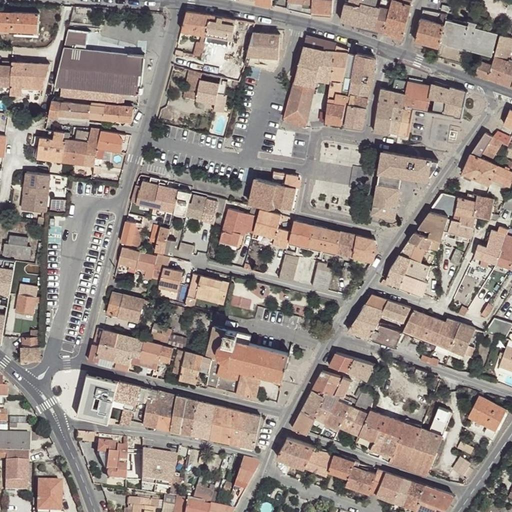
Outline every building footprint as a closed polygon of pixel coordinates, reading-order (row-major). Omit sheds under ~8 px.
[(288,0),(288,8),(301,11),(302,0),(288,0)] [(302,0),(301,11),(312,14),(313,0),(302,0)] [(313,0),(312,14),(331,16),(332,13),(333,0),(313,0)] [(362,0),(362,4),(357,24),(375,28),(381,5),(385,6),(386,0),(362,0)] [(403,36),(412,3),(403,0),(386,0),(385,6),(390,7),(386,22),(384,31),(403,36)] [(362,4),(350,2),(345,2),(341,19),(357,24),(362,4)] [(390,7),(385,6),(381,5),(375,28),(384,31),(386,22),(390,7)] [(420,24),(415,41),(439,47),(447,19),(448,14),(423,10),(420,24)] [(195,32),(199,12),(187,11),(182,30),(192,32),(195,32)] [(20,12),(15,12),(14,14),(0,13),(0,29),(39,31),(40,13),(20,12)] [(207,34),(210,14),(203,13),(199,12),(195,32),(198,33),(202,34),(200,42),(197,41),(195,48),(203,49),(205,42),(207,34)] [(235,28),(237,19),(234,18),(223,16),(221,16),(219,15),(218,15),(210,14),(207,34),(217,36),(224,37),(228,38),(235,39),(238,28),(235,28)] [(439,47),(436,55),(453,60),(466,63),(468,54),(467,53),(468,49),(476,51),(474,56),(484,58),(485,53),(492,55),(498,32),(476,26),(477,22),(478,22),(469,19),(468,20),(469,20),(468,24),(447,19),(439,47)] [(88,30),(69,28),(66,40),(58,74),(56,85),(62,86),(61,96),(89,99),(117,102),(118,92),(141,94),(145,55),(115,52),(86,49),(88,30)] [(38,38),(39,31),(0,29),(0,32),(16,33),(16,36),(38,38)] [(280,34),(274,33),(253,31),(244,64),(259,68),(260,56),(279,57),(280,45),(280,34)] [(227,46),(228,38),(224,37),(217,36),(207,34),(205,42),(227,46)] [(511,37),(501,34),(495,55),(505,58),(509,60),(509,58),(510,58),(511,55),(511,52),(511,37)] [(334,51),(337,42),(307,35),(304,45),(325,50),(334,51)] [(335,51),(334,51),(332,69),(330,81),(343,82),(345,75),(349,75),(350,67),(353,55),(348,54),(349,53),(349,49),(337,44),(335,51)] [(332,69),(334,51),(325,50),(304,45),(297,71),(289,103),(284,121),(289,123),(296,124),(306,127),(314,88),(315,85),(318,86),(319,81),(330,82),(330,81),(332,69)] [(468,54),(466,63),(472,65),(474,56),(476,51),(468,49),(467,53),(468,54)] [(357,53),(357,54),(357,56),(353,76),(352,80),(350,90),(349,94),(368,98),(370,89),(374,70),(376,60),(374,57),(357,53)] [(495,55),(492,64),(488,77),(497,80),(505,58),(495,55)] [(505,58),(497,80),(505,83),(511,86),(511,85),(511,61),(509,60),(505,58)] [(480,60),(476,74),(488,78),(488,77),(492,64),(480,60)] [(23,85),(45,86),(50,64),(13,62),(11,94),(22,94),(23,85)] [(241,76),(243,69),(237,67),(235,73),(225,71),(223,77),(239,82),(241,76)] [(220,83),(221,77),(213,75),(197,71),(189,69),(184,97),(215,102),(214,110),(224,112),(227,95),(225,94),(227,81),(223,80),(222,82),(222,84),(220,83)] [(347,85),(330,82),(329,90),(329,92),(340,94),(341,89),(350,90),(352,80),(353,76),(349,75),(347,85)] [(343,82),(330,81),(330,82),(347,85),(349,75),(345,75),(343,82)] [(395,78),(392,90),(381,88),(379,98),(379,102),(394,105),(389,133),(388,136),(398,138),(401,117),(404,106),(408,81),(395,78)] [(419,82),(408,80),(408,81),(404,106),(413,108),(413,107),(422,109),(428,110),(430,101),(430,100),(431,98),(431,95),(433,86),(419,83),(419,82)] [(433,83),(433,86),(431,95),(431,98),(430,100),(430,101),(428,110),(436,111),(444,112),(446,100),(441,99),(443,86),(433,83)] [(42,96),(45,86),(23,85),(22,94),(42,96)] [(451,88),(443,86),(441,99),(446,100),(444,112),(453,114),(453,115),(454,115),(461,116),(467,91),(455,88),(451,87),(451,88)] [(340,94),(329,92),(326,116),(326,121),(342,124),(347,95),(349,95),(349,94),(350,90),(341,89),(340,94)] [(366,111),(368,98),(349,94),(349,95),(351,96),(346,124),(363,127),(366,111)] [(73,103),(52,100),(51,107),(49,116),(59,117),(60,114),(71,115),(73,103)] [(104,118),(106,103),(94,102),(92,102),(92,105),(91,105),(90,117),(96,117),(104,118)] [(394,105),(379,102),(374,131),(389,133),(394,105)] [(91,105),(73,103),(71,115),(85,116),(90,117),(91,105)] [(133,109),(133,106),(116,104),(106,103),(104,118),(110,119),(132,121),(133,109)] [(413,108),(404,106),(401,117),(411,119),(413,108)] [(409,134),(411,119),(401,117),(398,138),(399,138),(400,132),(409,134)] [(62,161),(95,165),(98,148),(102,130),(102,129),(91,128),(90,132),(88,142),(75,141),(73,140),(72,140),(69,140),(65,139),(62,161)] [(48,138),(41,137),(40,147),(41,147),(40,158),(52,160),(56,160),(62,161),(65,139),(63,139),(64,132),(49,130),(48,134),(54,135),(54,139),(48,138)] [(88,142),(90,132),(77,130),(75,141),(88,142)] [(117,133),(102,130),(98,148),(104,149),(120,152),(122,141),(117,133)] [(497,131),(493,136),(503,142),(506,136),(497,131)] [(117,133),(122,141),(125,141),(126,134),(117,133)] [(478,144),(474,149),(483,153),(493,136),(486,133),(478,144)] [(483,153),(481,155),(492,159),(496,153),(503,142),(493,136),(483,153)] [(102,158),(104,149),(98,148),(95,165),(98,166),(99,158),(102,158)] [(431,158),(384,150),(380,171),(402,175),(428,179),(429,174),(431,174),(438,164),(439,161),(430,159),(431,158)] [(480,157),(471,153),(463,172),(489,184),(492,177),(498,165),(480,157)] [(511,160),(504,157),(501,163),(505,165),(511,167),(511,160)] [(498,165),(492,177),(510,185),(511,181),(511,170),(501,166),(498,165)] [(260,167),(257,178),(272,181),(274,171),(274,170),(260,167)] [(296,186),(300,187),(302,180),(299,179),(298,179),(298,178),(298,177),(298,174),(274,171),(272,181),(296,186)] [(402,175),(380,171),(378,184),(400,188),(402,175)] [(36,173),(27,172),(22,209),(46,212),(46,209),(51,174),(36,173)] [(160,185),(161,179),(155,178),(153,183),(143,181),(141,187),(140,189),(135,188),(135,189),(133,195),(132,199),(131,201),(137,202),(147,205),(155,207),(160,185)] [(257,178),(251,203),(270,207),(272,206),(274,206),(276,206),(278,205),(289,208),(291,208),(296,186),(272,181),(257,178)] [(378,184),(372,214),(395,218),(399,197),(400,188),(378,184)] [(174,211),(179,189),(160,185),(155,207),(158,207),(164,209),(174,211)] [(296,186),(291,208),(295,209),(298,194),(300,187),(296,186)] [(184,215),(186,216),(187,214),(189,203),(189,202),(192,192),(179,189),(174,211),(174,213),(176,213),(184,215)] [(459,197),(442,192),(431,210),(431,211),(449,215),(448,218),(454,219),(459,197)] [(507,196),(503,207),(511,209),(511,193),(509,192),(507,196)] [(189,203),(187,214),(202,218),(202,220),(213,223),(216,211),(218,201),(207,199),(207,197),(194,195),(192,203),(189,203)] [(495,199),(486,197),(478,195),(477,201),(474,214),(475,215),(478,215),(491,218),(495,199)] [(223,213),(225,198),(219,197),(218,203),(216,211),(223,213)] [(467,199),(459,197),(454,219),(460,220),(462,214),(475,217),(475,215),(474,214),(477,201),(472,200),(467,199)] [(256,222),(260,209),(252,207),(250,213),(229,208),(220,241),(237,245),(241,234),(241,233),(240,232),(241,230),(246,231),(253,233),(254,231),(256,222)] [(274,212),(260,209),(256,222),(279,228),(282,215),(274,212)] [(449,215),(431,211),(419,228),(420,228),(417,232),(431,236),(442,240),(443,235),(448,218),(449,215)] [(454,219),(448,218),(443,235),(447,236),(449,231),(465,235),(464,240),(470,241),(471,236),(475,217),(462,214),(460,220),(454,219)] [(484,217),(478,216),(476,226),(482,228),(484,217)] [(137,223),(127,220),(122,242),(132,244),(136,227),(137,223)] [(326,228),(294,220),(292,231),(289,240),(318,247),(337,251),(373,260),(377,245),(374,239),(348,233),(326,228)] [(279,228),(256,222),(254,231),(265,234),(275,237),(273,244),(287,248),(288,243),(289,240),(292,231),(279,228)] [(168,238),(170,228),(154,224),(153,231),(151,235),(155,236),(154,241),(157,242),(155,250),(164,252),(168,238)] [(509,228),(500,225),(498,231),(492,229),(491,232),(489,239),(487,246),(479,244),(475,256),(482,258),(489,260),(497,263),(502,248),(507,234),(509,228)] [(431,236),(417,232),(415,231),(409,240),(416,242),(415,244),(416,244),(427,247),(429,248),(430,247),(438,251),(442,240),(431,236)] [(447,236),(464,240),(465,235),(449,231),(447,236)] [(511,251),(511,235),(507,234),(502,248),(511,251)] [(29,237),(10,235),(9,244),(5,243),(4,254),(17,256),(29,257),(31,247),(28,246),(29,237)] [(177,240),(168,238),(164,252),(173,254),(177,240)] [(336,255),(337,251),(318,247),(289,240),(288,243),(298,246),(301,246),(310,249),(321,251),(324,252),(336,255)] [(416,242),(409,240),(400,254),(411,258),(416,244),(415,244),(416,242)] [(45,265),(46,244),(39,243),(37,254),(37,257),(36,264),(45,265)] [(421,262),(427,247),(416,244),(411,258),(421,262)] [(137,267),(140,251),(122,247),(118,262),(121,263),(130,265),(128,271),(135,273),(137,267)] [(464,252),(457,248),(450,261),(458,264),(464,252)] [(511,267),(511,264),(511,251),(502,248),(497,263),(503,264),(511,267)] [(151,252),(141,249),(140,251),(137,267),(142,269),(146,270),(146,273),(145,277),(152,279),(152,277),(153,271),(158,253),(151,252)] [(285,255),(279,277),(293,281),(299,257),(296,256),(296,252),(287,250),(285,255)] [(164,255),(158,253),(153,271),(152,277),(161,279),(160,284),(179,289),(183,270),(168,267),(171,257),(164,255)] [(411,258),(400,254),(391,268),(386,280),(384,279),(381,283),(386,286),(388,281),(400,286),(404,276),(406,272),(407,271),(408,267),(411,258)] [(430,266),(421,262),(411,258),(408,267),(407,271),(406,272),(404,276),(400,286),(424,294),(429,281),(425,279),(426,275),(430,266)] [(489,260),(482,258),(480,265),(487,267),(489,260)] [(3,297),(9,298),(10,292),(5,291),(5,286),(10,287),(11,283),(14,265),(14,262),(0,259),(0,308),(1,308),(3,297)] [(312,286),(329,290),(334,268),(327,266),(328,263),(319,261),(312,286)] [(211,277),(193,273),(189,288),(188,293),(187,296),(196,299),(197,297),(197,294),(225,302),(226,298),(230,282),(211,277)] [(16,311),(34,314),(35,302),(42,303),(43,297),(37,296),(38,286),(21,284),(16,311)] [(187,296),(188,293),(179,291),(177,299),(186,301),(187,296)] [(143,302),(144,299),(124,294),(124,295),(114,292),(108,312),(118,315),(118,316),(138,321),(143,302)] [(225,304),(225,302),(197,294),(197,297),(225,304)] [(384,309),(389,299),(374,294),(372,294),(366,303),(384,309)] [(235,295),(233,304),(251,307),(253,298),(235,295)] [(196,299),(187,296),(186,301),(185,305),(194,307),(196,299)] [(411,307),(389,299),(384,309),(382,312),(403,320),(405,320),(411,307)] [(488,302),(481,313),(486,316),(493,306),(488,302)] [(384,309),(366,303),(360,311),(349,329),(358,333),(363,324),(367,317),(368,317),(370,315),(372,316),(374,309),(382,312),(384,309)] [(459,313),(465,315),(469,308),(463,306),(459,313)] [(416,334),(426,313),(414,309),(404,329),(414,333),(416,334)] [(402,323),(403,320),(382,312),(381,315),(402,323)] [(438,343),(446,321),(426,313),(416,334),(421,336),(438,343)] [(461,321),(448,317),(446,321),(438,343),(437,345),(436,349),(449,354),(451,348),(455,336),(461,321)] [(511,322),(495,317),(486,331),(490,332),(496,334),(497,335),(504,337),(505,338),(511,328),(511,326),(511,322)] [(363,324),(358,333),(360,333),(369,337),(370,337),(377,322),(378,321),(369,318),(366,325),(363,324)] [(472,326),(461,321),(455,336),(451,348),(464,354),(465,354),(469,345),(471,340),(473,335),(474,333),(476,327),(472,326)] [(401,336),(403,332),(403,331),(377,322),(370,337),(371,337),(374,338),(395,345),(396,346),(401,336)] [(120,331),(100,325),(98,325),(98,328),(119,333),(120,331)] [(154,325),(150,338),(163,342),(166,343),(168,343),(171,333),(172,330),(168,328),(154,325)] [(209,373),(207,385),(217,387),(220,374),(231,376),(228,390),(256,397),(261,374),(282,380),(289,353),(247,342),(248,334),(213,326),(206,353),(206,356),(212,358),(209,373)] [(116,347),(119,333),(98,328),(94,344),(99,345),(100,343),(116,347)] [(23,338),(23,345),(39,345),(39,330),(31,330),(31,337),(23,338)] [(145,340),(146,337),(129,333),(120,331),(116,347),(120,348),(115,367),(129,371),(131,361),(140,363),(145,340)] [(496,334),(490,332),(486,345),(493,347),(497,335),(496,334)] [(174,345),(190,349),(192,345),(186,343),(187,338),(171,333),(168,343),(174,345)] [(437,345),(438,343),(421,336),(416,334),(415,337),(421,339),(437,345)] [(394,348),(395,345),(374,338),(373,340),(394,348)] [(163,345),(145,340),(140,363),(157,368),(159,359),(163,345)] [(89,361),(115,367),(120,348),(116,347),(100,343),(99,345),(94,344),(89,361)] [(39,345),(23,345),(23,359),(40,358),(39,345)] [(172,352),(174,348),(166,346),(163,345),(159,359),(171,362),(172,352)] [(206,356),(206,353),(201,352),(190,349),(174,345),(174,348),(206,356)] [(469,345),(465,354),(470,356),(474,347),(469,345)] [(511,347),(507,346),(504,353),(502,358),(500,366),(511,370),(511,347)] [(200,370),(209,373),(212,358),(206,356),(174,348),(172,352),(177,353),(173,371),(181,373),(180,378),(197,382),(200,370)] [(464,354),(451,348),(449,354),(462,359),(464,354)] [(356,358),(337,352),(330,365),(340,368),(346,370),(348,371),(350,372),(356,374),(368,380),(376,364),(367,361),(356,358)] [(431,363),(433,358),(423,355),(421,360),(431,363)] [(425,378),(428,372),(417,368),(415,374),(425,378)] [(341,376),(323,370),(319,378),(337,384),(341,376)] [(115,399),(119,381),(88,373),(77,415),(109,424),(115,399)] [(220,374),(217,387),(228,390),(231,376),(220,374)] [(351,380),(343,376),(339,385),(335,393),(341,395),(340,397),(344,398),(351,380)] [(337,384),(319,378),(314,388),(325,391),(329,393),(332,394),(337,384)] [(136,385),(119,381),(115,399),(126,401),(120,424),(131,426),(134,409),(136,407),(137,404),(138,402),(145,403),(148,388),(136,385)] [(159,391),(148,388),(145,403),(147,403),(146,410),(161,413),(173,416),(175,404),(157,400),(159,391)] [(325,391),(314,388),(310,395),(303,410),(316,417),(329,393),(325,391)] [(376,394),(364,388),(363,389),(359,398),(357,400),(356,403),(362,406),(371,409),(376,394)] [(164,392),(159,391),(157,400),(175,404),(177,395),(164,392)] [(316,417),(326,422),(339,399),(340,397),(334,395),(332,394),(329,393),(316,417)] [(177,395),(175,404),(173,416),(171,430),(175,431),(182,432),(187,397),(177,395)] [(493,437),(507,409),(492,401),(480,395),(468,416),(488,426),(485,433),(493,437)] [(192,399),(187,397),(182,432),(192,434),(196,400),(192,399)] [(339,429),(340,427),(351,405),(339,399),(326,422),(339,429)] [(216,405),(196,400),(192,434),(200,436),(211,438),(216,405)] [(224,406),(216,405),(211,438),(225,441),(230,442),(236,409),(224,406)] [(340,427),(351,431),(360,409),(351,405),(340,427)] [(430,430),(422,427),(415,445),(399,440),(393,456),(390,462),(428,474),(434,458),(437,450),(442,438),(452,412),(439,407),(430,430)] [(242,445),(248,412),(236,409),(230,442),(242,445)] [(351,431),(360,435),(369,413),(360,409),(351,431)] [(375,440),(386,414),(371,409),(369,413),(360,435),(375,440)] [(510,410),(507,409),(493,437),(495,438),(510,410)] [(161,413),(146,410),(144,424),(157,427),(161,413)] [(300,415),(293,428),(308,433),(309,431),(312,425),(316,417),(303,410),(300,415)] [(261,416),(248,412),(242,445),(255,448),(257,438),(261,416)] [(171,430),(173,416),(161,413),(157,427),(171,430)] [(415,445),(422,427),(400,420),(386,414),(375,440),(371,448),(390,455),(393,456),(399,440),(415,445)] [(312,425),(322,430),(326,422),(316,417),(312,425)] [(5,467),(4,489),(28,489),(29,434),(0,432),(0,458),(5,459),(5,467)] [(89,433),(83,432),(82,438),(82,440),(94,441),(95,433),(89,433)] [(299,465),(327,476),(329,470),(334,454),(326,452),(327,450),(322,448),(321,450),(315,448),(316,446),(314,445),(300,441),(288,437),(278,457),(299,465)] [(442,438),(437,450),(441,452),(446,439),(442,438)] [(127,451),(127,448),(117,447),(117,443),(99,442),(97,452),(99,453),(107,454),(106,468),(106,470),(108,471),(107,472),(107,473),(107,474),(107,475),(107,476),(108,476),(108,477),(109,477),(110,478),(111,478),(113,478),(126,480),(126,478),(126,463),(127,451)] [(389,457),(390,455),(371,448),(370,450),(389,457)] [(138,451),(127,451),(126,463),(126,478),(139,478),(138,451)] [(174,472),(177,459),(150,456),(151,453),(142,452),(142,468),(141,483),(171,488),(172,481),(173,476),(174,472)] [(107,454),(99,453),(99,455),(104,468),(106,468),(107,454)] [(334,454),(329,470),(349,477),(355,461),(334,454)] [(230,470),(233,458),(225,457),(222,468),(230,470)] [(251,480),(259,465),(254,462),(243,459),(235,483),(247,487),(251,480)] [(464,474),(470,466),(460,459),(457,464),(456,464),(454,467),(464,474)] [(370,493),(370,491),(377,473),(357,466),(359,462),(355,461),(349,477),(347,484),(370,493)] [(469,477),(475,469),(470,466),(464,474),(469,477)] [(370,491),(373,492),(383,470),(378,469),(377,473),(370,491)] [(410,488),(413,480),(404,477),(383,470),(373,492),(403,504),(407,495),(409,496),(412,490),(410,488)] [(403,504),(416,509),(426,485),(420,483),(413,480),(410,488),(412,490),(409,496),(407,495),(403,504)] [(178,497),(181,483),(172,481),(171,488),(170,494),(169,495),(177,497),(178,497)] [(224,487),(226,482),(222,481),(218,494),(213,492),(210,503),(218,505),(222,495),(224,487)] [(37,505),(37,507),(47,508),(47,511),(61,511),(61,482),(38,482),(37,499),(33,499),(32,505),(37,505)] [(231,484),(226,482),(224,487),(222,495),(227,496),(231,484)] [(444,511),(455,497),(453,494),(426,485),(416,509),(425,511),(444,511)] [(213,492),(213,491),(209,490),(200,487),(196,486),(194,493),(192,500),(201,501),(204,502),(210,503),(213,492)] [(180,497),(178,497),(177,497),(177,499),(164,496),(163,501),(162,509),(161,511),(208,511),(209,506),(204,505),(204,502),(201,501),(192,500),(189,499),(183,498),(180,497)] [(149,507),(150,499),(129,497),(128,509),(132,510),(131,511),(153,511),(154,508),(149,507)] [(154,508),(162,509),(163,501),(151,500),(150,499),(149,507),(154,508)]
